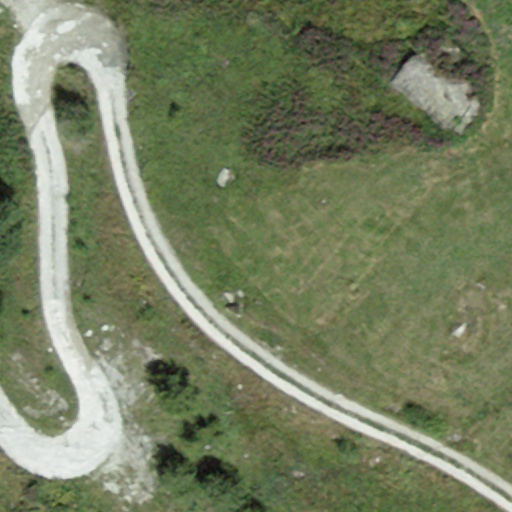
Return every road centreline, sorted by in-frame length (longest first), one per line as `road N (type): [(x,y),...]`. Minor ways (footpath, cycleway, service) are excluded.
road 1 (track): [(114,98),(103,52),(67,34),(37,59),(34,113),(64,351),(95,403),(89,445),(61,464),(19,449),(0,413)]
road 2 (track): [(114,98),(127,183),(154,257),(234,348),(320,407),(431,455),(511,510)]
